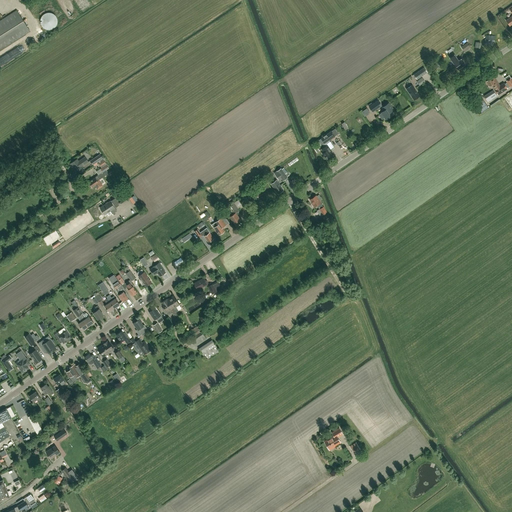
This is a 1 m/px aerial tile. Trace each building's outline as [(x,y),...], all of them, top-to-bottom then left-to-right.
[(0,50),(30,31),(16,10),(0,20),(0,50)] [(56,16),(54,14),(53,14),(52,13),(51,13),(50,13),(49,13),(47,13),(45,14),(44,14),(43,15),(42,16),(41,17),(41,18),(40,19),(40,21),(40,22),(41,24),(41,25),(42,27),(43,28),(45,29),(46,29),(48,30),(49,30),(51,29),(53,29),(54,28),(55,27),(56,26),(57,24),(57,22),(57,21),(57,20),(57,18),(56,17),(56,16)] [(464,51),(471,47),(467,42),(461,47),(464,51)] [(458,61),(453,55),(449,58),(454,64),(458,70),(465,65),(461,59),(458,61)] [(417,80),(426,73),(427,72),(424,67),(414,75),(417,80)] [(504,83),(500,86),(494,78),(492,79),(491,78),(486,81),(489,86),(492,85),(495,89),(494,90),(498,95),(507,88),(504,83)] [(414,100),(419,96),(412,85),(406,89),(414,100)] [(491,94),(494,92),(493,90),(484,96),(488,102),(494,98),(491,94)] [(483,100),(476,105),(481,113),(488,108),(483,100)] [(372,112),(381,106),(378,101),(369,107),(372,112)] [(393,114),(391,112),(394,110),(389,103),(382,108),(384,111),(381,113),(384,118),(386,117),(387,119),(393,114)] [(324,143),(322,144),(324,147),(321,149),(324,153),(322,154),(327,160),(333,156),(330,153),(332,151),(327,145),(331,142),(329,140),(339,133),(335,128),(321,138),(324,143)] [(93,165),(102,158),(100,154),(90,161),(93,165)] [(88,162),(85,157),(79,161),(77,159),(70,163),(76,172),(83,168),(82,166),(88,162)] [(95,185),(98,189),(103,186),(98,180),(108,173),(106,170),(109,168),(102,158),(93,165),(94,166),(98,163),(101,168),(100,169),(103,172),(96,177),(88,182),(92,187),(95,185)] [(281,168),(277,171),(273,173),(278,180),(280,178),(283,181),(288,178),(281,168)] [(279,183),(276,180),(271,184),(278,194),(283,190),(279,183)] [(132,197),(129,199),(132,205),(136,202),(135,202),(137,201),(134,196),(132,197)] [(316,196),(310,200),(312,203),(311,204),(314,207),(316,205),(318,208),(322,205),(319,201),(316,196)] [(102,211),(116,202),(114,198),(111,201),(111,202),(110,201),(100,208),(102,211)] [(235,214),(236,213),(236,212),(235,210),(238,208),(237,208),(242,205),(238,200),(234,203),(233,202),(227,205),(231,212),(233,211),(235,214)] [(116,202),(102,211),(104,215),(110,211),(112,213),(116,211),(114,207),(115,207),(116,207),(119,205),(116,202)] [(319,209),(321,213),(319,214),(320,217),(323,215),(325,219),(329,217),(326,213),(327,212),(323,207),(319,209)] [(240,220),(236,213),(235,214),(233,211),(231,212),(228,215),(234,224),(240,220)] [(218,235),(225,231),(222,227),(225,225),(221,218),(215,222),(214,222),(217,226),(213,228),(218,235)] [(209,233),(206,228),(199,232),(197,229),(194,231),(198,237),(201,235),(202,234),(208,242),(213,239),(209,233)] [(154,262),(159,259),(156,254),(151,257),(154,262)] [(160,266),(158,263),(153,266),(154,267),(150,270),(154,275),(157,273),(160,276),(165,272),(160,266)] [(130,279),(134,276),(130,270),(126,273),(127,275),(130,279)] [(146,276),(143,272),(138,276),(141,280),(140,280),(140,281),(141,282),(142,283),(142,282),(145,286),(151,282),(146,275),(146,276)] [(197,290),(207,284),(204,278),(194,283),(197,290)] [(118,281),(117,279),(111,283),(113,284),(112,284),(115,289),(119,295),(123,302),(124,301),(125,301),(126,300),(128,298),(123,292),(121,290),(119,291),(117,288),(121,285),(118,280),(118,281)] [(134,294),(135,294),(135,295),(137,293),(136,292),(137,292),(133,287),(134,286),(130,280),(125,283),(127,285),(126,285),(129,289),(128,290),(132,296),(134,294)] [(102,282),(98,285),(105,295),(109,292),(102,282)] [(207,286),(212,294),(217,291),(218,292),(222,289),(219,284),(214,286),(213,284),(207,286)] [(95,297),(99,302),(102,306),(104,305),(101,300),(102,300),(99,294),(95,297)] [(106,297),(107,298),(108,298),(114,308),(116,306),(117,307),(119,305),(119,304),(115,298),(114,296),(111,298),(109,295),(106,297)] [(167,300),(178,317),(181,315),(178,311),(181,309),(173,296),(167,300)] [(105,306),(109,312),(110,311),(110,312),(113,310),(112,309),(114,308),(108,298),(107,298),(104,300),(107,304),(105,306)] [(178,317),(167,300),(166,301),(165,299),(161,302),(162,303),(161,304),(165,310),(164,311),(166,314),(168,314),(172,312),(176,318),(178,317)] [(98,320),(104,315),(99,309),(100,309),(97,305),(94,308),(96,311),(93,313),(98,320)] [(76,309),(88,326),(90,325),(91,326),(93,324),(93,323),(89,317),(87,313),(86,313),(84,315),(78,307),(76,309)] [(76,309),(73,310),(81,322),(78,324),(82,330),(83,330),(84,331),(86,329),(86,328),(88,326),(76,309)] [(157,312),(154,309),(149,312),(155,320),(156,319),(160,324),(164,321),(161,316),(160,316),(157,312)] [(70,322),(73,320),(76,318),(71,312),(68,314),(66,316),(70,322)] [(170,328),(174,326),(168,317),(164,319),(170,328)] [(138,320),(133,323),(137,329),(136,330),(139,336),(145,332),(146,334),(149,332),(144,325),(143,325),(139,320),(138,320)] [(158,333),(162,330),(157,323),(154,325),(153,325),(158,333)] [(193,338),(202,332),(201,330),(202,330),(200,327),(198,328),(197,326),(188,331),(190,334),(191,333),(193,337),(192,337),(193,338)] [(71,338),(66,330),(60,334),(58,332),(53,335),(57,340),(59,338),(63,344),(71,338)] [(124,334),(121,331),(116,335),(121,342),(124,340),(127,344),(130,342),(127,338),(128,337),(125,333),(124,334)] [(202,332),(193,338),(197,345),(206,339),(202,332)] [(35,342),(33,339),(29,334),(25,337),(29,342),(31,345),(35,342)] [(49,335),(38,343),(40,346),(41,348),(44,346),(49,354),(56,348),(50,340),(51,339),(49,335)] [(144,353),(135,341),(133,338),(130,340),(133,344),(132,345),(137,352),(140,356),(141,355),(144,353)] [(135,341),(144,353),(145,355),(151,350),(145,341),(142,343),(139,338),(136,341),(135,341)] [(206,360),(220,352),(212,340),(199,348),(206,360)] [(103,345),(108,353),(114,349),(108,341),(107,342),(107,341),(103,344),(103,345)] [(34,347),(36,349),(30,354),(36,363),(42,358),(38,352),(40,350),(37,345),(34,347)] [(103,357),(108,353),(103,345),(97,349),(103,357)] [(27,358),(21,350),(16,354),(20,359),(18,361),(19,362),(16,363),(18,366),(17,367),(19,370),(20,370),(21,369),(22,372),(29,368),(27,365),(30,363),(27,358)] [(87,355),(84,357),(87,362),(89,364),(91,364),(93,363),(97,368),(101,366),(93,354),(91,355),(90,353),(89,353),(87,354),(87,355)] [(11,358),(10,355),(2,361),(9,371),(13,368),(8,361),(11,358)] [(80,375),(82,378),(81,379),(84,382),(88,383),(91,380),(79,364),(76,366),(74,364),(69,367),(71,369),(67,372),(70,377),(74,374),(76,377),(80,375)] [(118,382),(121,380),(117,373),(113,376),(118,382)] [(57,384),(59,382),(62,386),(63,385),(66,383),(60,375),(57,376),(56,376),(54,377),(55,378),(54,379),(57,384)] [(48,387),(46,384),(40,388),(45,394),(48,392),(50,394),(53,392),(49,386),(48,387)] [(55,391),(62,400),(65,397),(59,388),(55,391)] [(32,402),(33,401),(34,402),(37,399),(39,403),(42,401),(40,397),(36,391),(29,396),(32,399),(31,400),(32,402)] [(48,396),(44,399),(45,400),(49,405),(53,403),(48,396)] [(0,423),(11,417),(6,408),(0,411),(0,423)] [(0,441),(10,436),(2,422),(0,423),(0,441)] [(328,449),(340,442),(337,437),(342,434),(339,429),(332,433),(333,436),(324,442),(328,449)] [(0,452),(4,449),(5,450),(14,444),(12,439),(0,446),(0,452)] [(360,448),(356,442),(350,446),(354,452),(360,448)] [(51,459),(60,452),(55,445),(46,452),(51,459)] [(73,479),(71,476),(72,475),(66,467),(61,471),(64,475),(67,479),(67,478),(69,481),(73,479)] [(0,500),(10,497),(3,480),(0,480),(0,500)] [(43,484),(37,488),(41,493),(46,489),(43,484)] [(21,511),(36,501),(31,494),(24,499),(25,501),(18,505),(18,506),(15,507),(14,507),(6,511),(19,511),(20,511),(21,510),(21,511)] [(46,494),(41,498),(44,502),(49,498),(46,494)]
